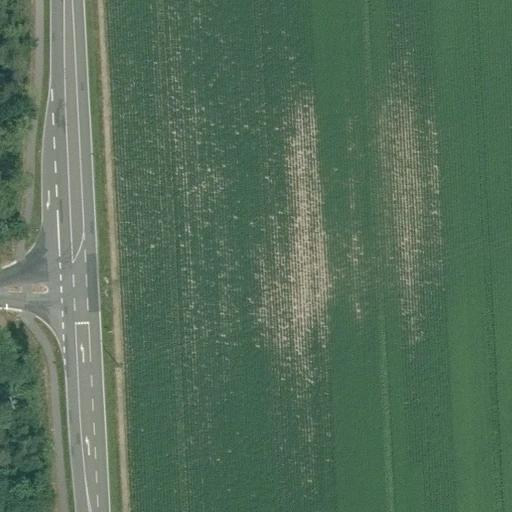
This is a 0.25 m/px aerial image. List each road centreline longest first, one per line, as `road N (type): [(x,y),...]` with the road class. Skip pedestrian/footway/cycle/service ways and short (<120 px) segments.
road 1 (tertiary): [(83,276),(68,0)]
road 2 (tertiary): [(95,511),(83,276)]
